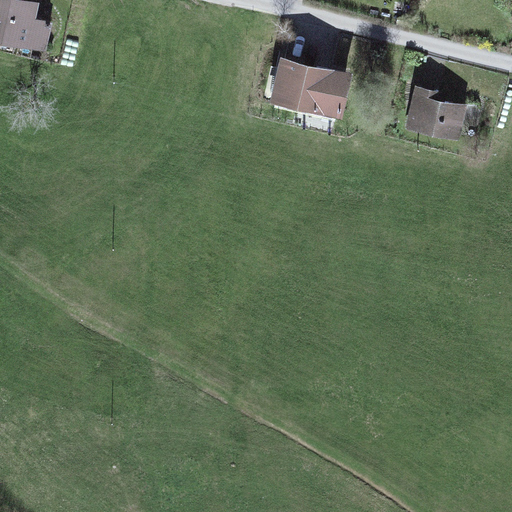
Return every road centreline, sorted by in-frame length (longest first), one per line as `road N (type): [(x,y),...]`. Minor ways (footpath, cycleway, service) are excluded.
road 1 (track): [(355,455),(0,257)]
road 2 (track): [(305,15),(511,64)]
